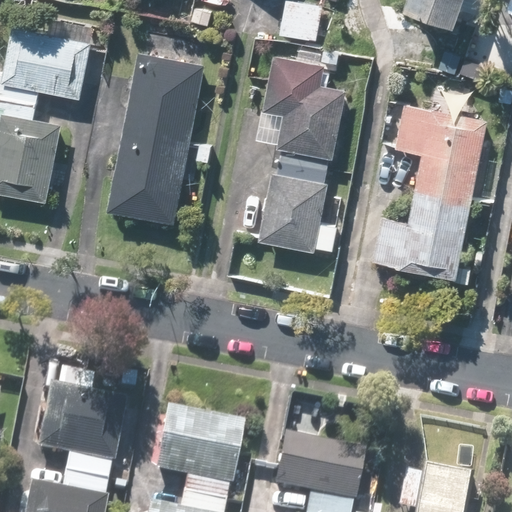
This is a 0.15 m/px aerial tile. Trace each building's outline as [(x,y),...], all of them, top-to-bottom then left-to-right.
[(322,3),(285,0),(283,36),(320,38),(322,3)] [(410,0),(408,7),(456,24),(465,0),(410,0)] [(93,41),(13,25),(4,72),(0,71),(0,118),(2,119),(0,126),(0,190),(48,200),(64,122),(36,116),(42,89),(82,97),(93,41)] [(208,63),(138,49),(106,208),(176,223),(208,63)] [(275,170),(261,239),(317,251),(331,181),(326,180),(331,157),(334,157),(348,90),(321,84),(325,64),(277,54),(265,109),(286,114),(279,146),(284,147),(279,170),(275,170)] [(374,262),(458,278),(489,119),(404,103),(396,148),(424,154),(411,220),(383,215),(374,262)] [(61,491),(31,486),(25,511),(105,511),(108,500),(105,500),(112,464),(115,464),(127,402),(50,387),(37,450),(68,456),(61,491)] [(243,425),(166,410),(154,472),(185,478),(178,511),(175,511),(147,507),(145,511),(223,511),(228,486),(231,487),(243,425)] [(349,511),(352,503),(355,504),(364,451),(283,437),(273,489),(308,495),(304,511),(349,511)] [(469,511),(477,474),(425,464),(415,511),(469,511)]
